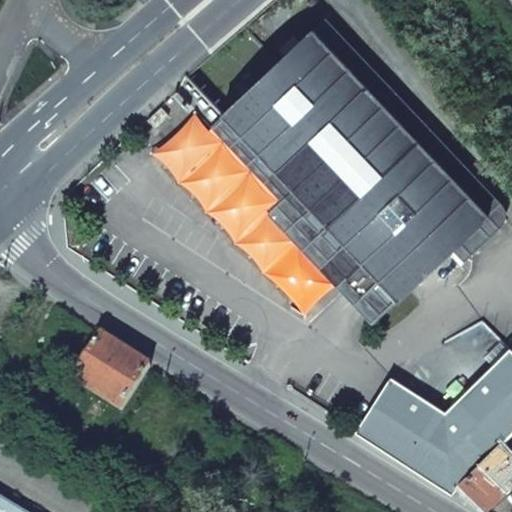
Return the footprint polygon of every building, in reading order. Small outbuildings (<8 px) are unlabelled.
[(222,116),(277,173),(294,191),(282,202),(280,203),(367,295),(380,283),(398,302),(491,215),(315,28),(222,116)] [(153,152),(305,314),(336,284),(268,210),(279,200),(210,128),(195,112),(153,152)] [(279,200),(282,202),(294,191),(277,173),(222,116),(210,128),(279,200)] [(356,433),(453,494),(460,483),(502,441),(511,430),(511,350),(511,349),(459,402),(447,393),(436,407),(391,378),(356,433)] [(511,430),(502,441),(511,451),(511,430)] [(511,451),(502,441),(460,483),(486,508),(511,481),(511,451)] [(0,511),(29,511),(0,494),(0,511)]
